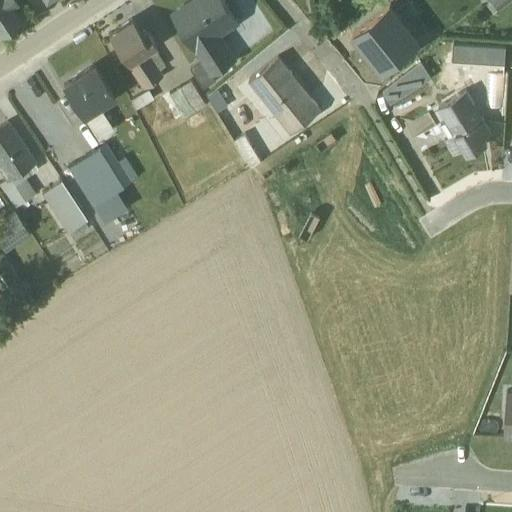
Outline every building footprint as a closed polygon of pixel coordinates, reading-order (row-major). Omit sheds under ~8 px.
[(0,0),(0,29),(18,17),(9,4),(14,0),(0,0)] [(238,23),(223,0),(191,0),(171,13),(211,74),(237,58),(222,35),(238,23)] [(491,0),(486,5),(492,12),(496,9),(497,10),(510,0),(491,0)] [(388,6),(353,35),(382,70),(418,42),(388,6)] [(139,32),(130,19),(107,34),(127,62),(125,64),(140,88),(161,75),(157,69),(163,65),(152,47),(155,45),(144,29),(139,32)] [(504,45),(488,44),(487,69),(507,70),(508,56),(504,55),(504,45)] [(278,54),(247,79),(289,132),(321,108),(278,54)] [(380,87),(389,102),(430,77),(418,58),(380,87)] [(112,97),(92,65),(61,84),(96,137),(111,128),(98,107),(112,97)] [(182,118),(205,104),(191,81),(168,94),(182,118)] [(443,139),(452,154),(463,148),(466,153),(482,144),(479,139),(490,132),(465,90),(462,91),(458,86),(453,89),(456,94),(437,107),(445,120),(440,123),(447,136),(443,139)] [(146,89),(128,100),(133,108),(151,98),(146,89)] [(0,180),(0,188),(13,207),(34,192),(23,177),(36,168),(32,163),(33,162),(6,121),(0,124),(0,170),(5,177),(0,180)] [(90,153),(76,161),(87,177),(101,169),(114,190),(135,176),(123,156),(116,160),(104,142),(89,151),(90,153)] [(59,179),(40,192),(66,231),(68,230),(72,237),(87,227),(83,220),(85,219),(59,179)] [(28,234),(11,209),(0,216),(0,245),(4,251),(28,234)] [(25,290),(2,255),(0,256),(0,297),(4,305),(25,290)] [(511,390),(506,390),(502,436),(511,436),(511,390)]
